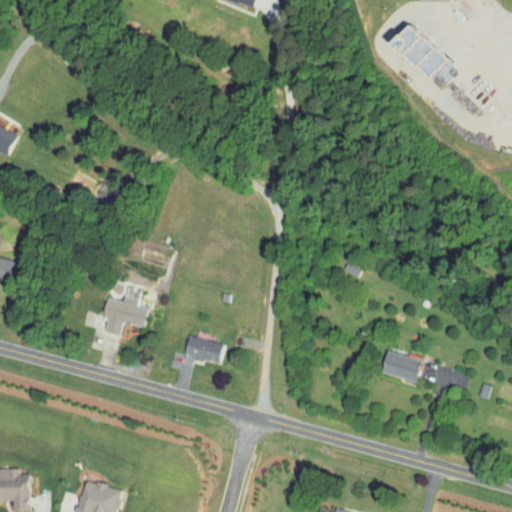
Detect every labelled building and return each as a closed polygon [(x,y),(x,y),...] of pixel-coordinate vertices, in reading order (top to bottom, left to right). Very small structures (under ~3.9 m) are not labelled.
[(372,37),(408,75),(432,53),(396,15),(372,37)] [(0,149),(3,151),(13,129),(0,123),(0,149)] [(108,315),(128,320),(133,301),(122,298),(124,292),(109,289),(108,295),(92,291),(87,309),(94,310),(90,325),(105,328),(108,315)] [(209,335),(173,329),(169,349),(205,355),(209,335)] [(366,365),(400,375),(407,352),(372,342),(366,365)] [(0,503),(15,503),(14,466),(4,467),(4,461),(0,460),(0,503)] [(99,511),(107,482),(71,473),(61,511),(65,511),(99,511)] [(301,511),(344,511),(336,510),(337,504),(322,501),(321,505),(304,501),(301,511)]
